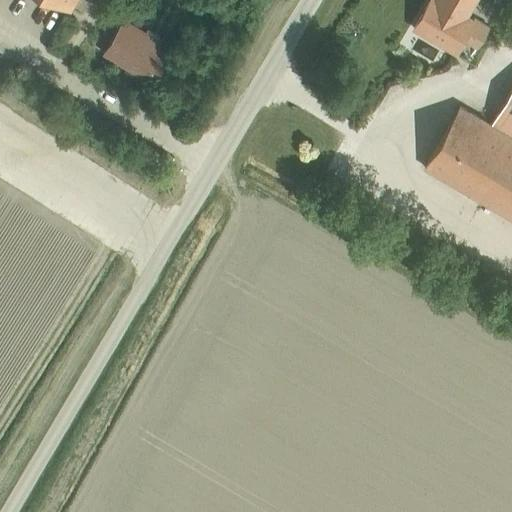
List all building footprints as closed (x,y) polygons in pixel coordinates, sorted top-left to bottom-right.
[(52,0),(71,11),(77,0),(52,0)] [(430,0),(413,29),(455,53),(463,40),(476,48),(488,28),(474,19),(473,22),(465,17),(475,0),(430,0)] [(124,26),(107,55),(153,82),(170,54),(156,46),(160,39),(140,27),(135,33),(124,26)] [(511,89),(491,125),(511,136),(511,89)] [(511,136),(491,125),(460,107),(424,168),(511,220),(511,136)]
